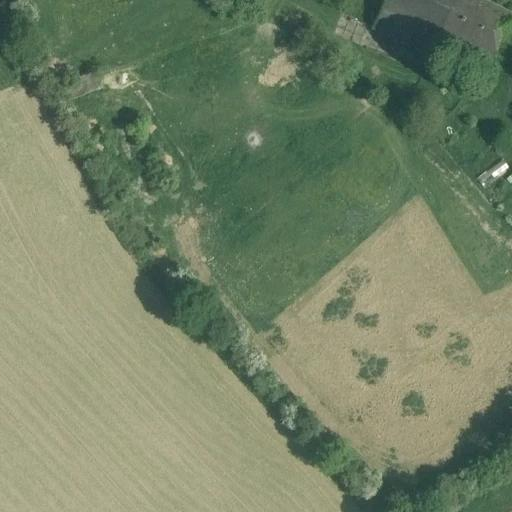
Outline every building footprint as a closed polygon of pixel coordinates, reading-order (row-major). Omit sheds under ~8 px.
[(386,0),(379,14),(433,41),(457,0),(386,0)] [(511,17),(477,0),(457,0),(433,41),(486,68),(511,17)] [(433,41),(379,14),(372,29),(426,57),(433,41)] [(53,89),(58,104),(96,91),(91,75),(53,89)] [(475,182),(480,188),(506,167),(501,161),(475,182)]
